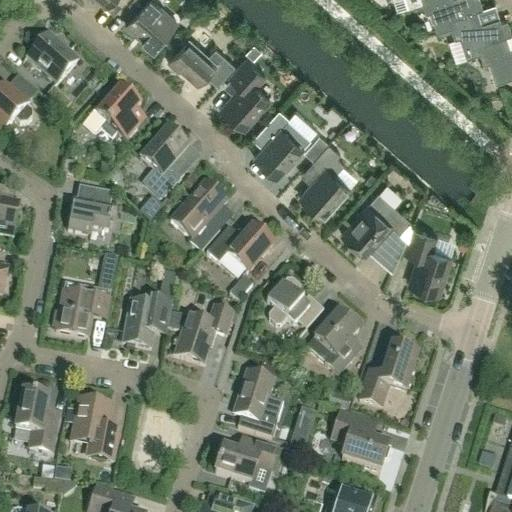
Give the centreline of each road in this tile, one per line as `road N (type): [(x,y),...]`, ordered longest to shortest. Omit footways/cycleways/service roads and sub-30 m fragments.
road 1 (residential): [(45,0),(374,301),(473,329)]
road 2 (residential): [(176,511),(211,398),(14,349)]
road 3 (residential): [(14,349),(41,200),(0,160)]
road 4 (tertiary): [(417,511),(473,329)]
road 5 (tertiary): [(473,329),(511,214)]
